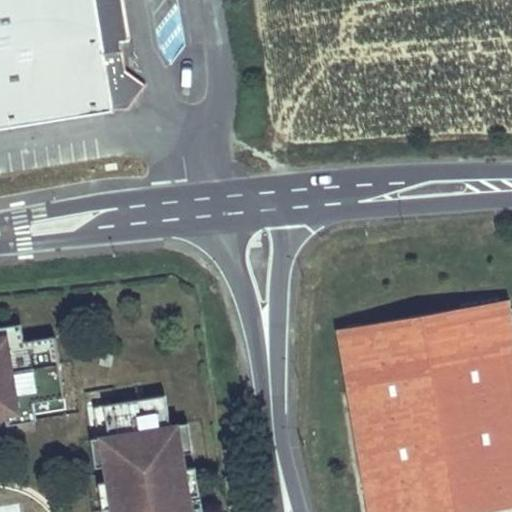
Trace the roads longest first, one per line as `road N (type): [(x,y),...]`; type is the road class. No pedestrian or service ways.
road 1 (tertiary): [(511,170),(253,186)]
road 2 (tertiary): [(253,186),(0,218)]
road 3 (tertiary): [(287,215),(511,199)]
road 4 (tertiary): [(0,246),(221,223)]
road 5 (unclassified): [(269,370),(287,215)]
road 6 (unclassified): [(221,223),(269,370)]
road 7 (unclassified): [(269,370),(287,511)]
